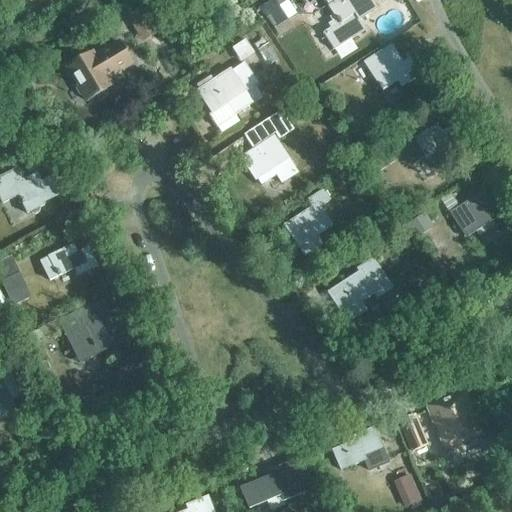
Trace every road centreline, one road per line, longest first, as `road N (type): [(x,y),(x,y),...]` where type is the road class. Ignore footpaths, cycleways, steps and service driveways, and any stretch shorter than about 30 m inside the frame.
road 1 (residential): [(218,450),(139,213),(137,188),(151,176),(183,195),(338,400)]
road 2 (residential): [(511,311),(475,344),(338,400)]
road 3 (residential): [(218,450),(68,511)]
road 4 (residential): [(433,0),(511,139)]
road 5 (residential): [(338,400),(218,450)]
